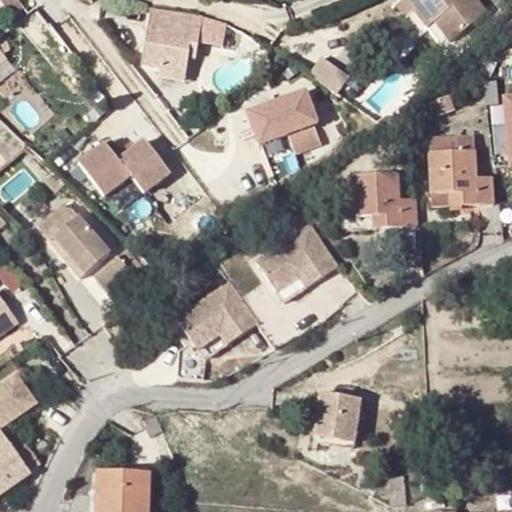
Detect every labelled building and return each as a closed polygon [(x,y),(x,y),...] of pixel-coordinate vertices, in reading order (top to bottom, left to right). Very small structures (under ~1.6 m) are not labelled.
[(0,0),(0,3),(12,18),(23,9),(15,0),(0,0)] [(435,24),(450,44),(490,13),(480,0),(406,0),(398,6),(409,19),(416,14),(424,7),(436,23),(435,24)] [(424,7),(416,14),(428,30),(435,24),(436,23),(424,7)] [(140,66),(159,70),(184,75),(186,59),(188,50),(196,52),(202,19),(154,10),(151,9),(140,66)] [(188,50),(186,59),(194,61),(196,52),(188,50)] [(317,57),(304,75),(332,96),(346,78),(317,57)] [(184,75),(159,70),(157,79),(182,84),(184,75)] [(299,91),(240,114),(252,145),(311,123),(299,91)] [(103,143),(77,164),(104,196),(130,174),(143,191),(169,170),(143,138),(134,145),(117,159),(103,143)] [(108,139),(103,143),(117,159),(134,145),(130,141),(118,150),(108,139)] [(473,153),(429,155),(431,196),(457,195),(457,207),(492,205),(490,178),(475,179),(473,153)] [(383,216),(385,229),(416,227),(415,201),(399,202),(397,176),(353,179),(355,218),(371,217),(383,216)] [(116,216),(141,196),(130,183),(105,203),(116,216)] [(432,208),(457,207),(457,195),(431,196),(432,208)] [(46,243),(58,233),(61,230),(55,221),(69,209),(58,197),(28,223),(46,243)] [(87,234),(91,230),(70,208),(69,209),(55,221),(61,230),(58,233),(70,247),(60,255),(81,278),(110,254),(97,237),(92,241),(87,234)] [(383,216),(371,217),(372,230),(385,229),(383,216)] [(306,228),(249,268),(271,299),(297,280),(305,290),(335,268),(306,228)] [(92,241),(97,237),(91,230),(87,234),(92,241)] [(117,259),(95,279),(114,300),(136,281),(117,259)] [(297,280),(271,299),(278,309),(305,290),(297,280)] [(256,323),(228,281),(174,318),(190,341),(177,350),(175,377),(203,379),(202,360),(195,349),(218,333),(225,344),(256,323)] [(0,295),(0,337),(20,324),(0,295)] [(195,349),(202,360),(225,344),(218,333),(195,349)] [(0,411),(27,389),(18,376),(0,388),(0,411)] [(0,424),(12,415),(16,420),(38,405),(27,389),(0,411),(0,424)] [(331,436),(354,440),(360,401),(321,395),(314,439),(330,441),(331,436)] [(12,415),(0,424),(0,431),(16,420),(12,415)] [(163,432),(156,418),(142,424),(149,439),(163,432)] [(11,449),(0,433),(0,495),(30,475),(25,468),(37,459),(26,446),(22,449),(15,454),(11,449)] [(353,445),(354,440),(331,436),(330,441),(353,445)] [(17,443),(11,449),(15,454),(22,449),(17,443)] [(146,511),(147,474),(97,472),(96,511),(146,511)] [(388,479),(391,506),(407,505),(404,478),(388,479)]
